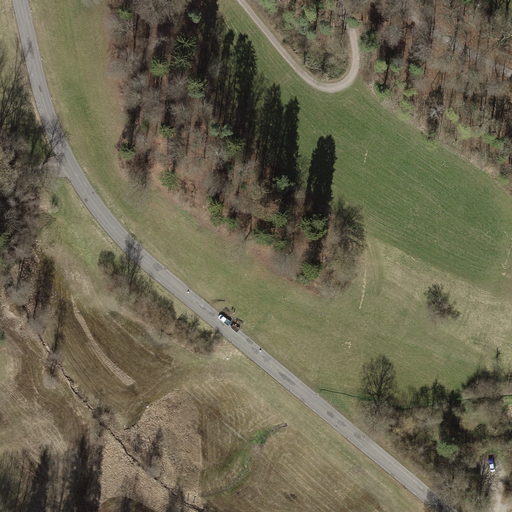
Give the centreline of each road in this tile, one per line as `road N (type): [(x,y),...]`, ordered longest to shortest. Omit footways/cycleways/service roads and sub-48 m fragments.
road 1 (tertiary): [(446,511),(158,274),(95,207),(45,108),(20,0)]
road 2 (track): [(245,0),(307,77),(325,87),(348,81),(358,60),(342,0)]
road 3 (track): [(511,70),(442,37),(403,0)]
